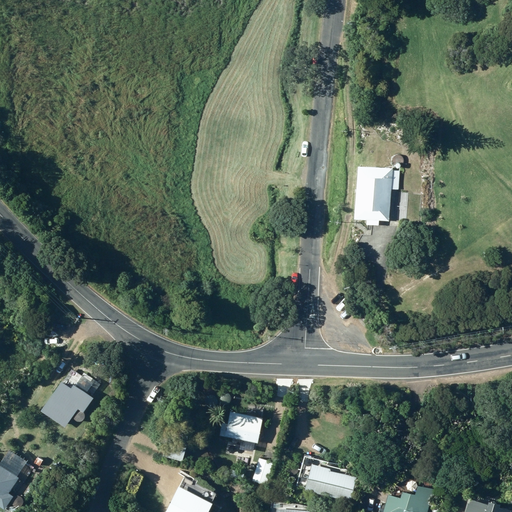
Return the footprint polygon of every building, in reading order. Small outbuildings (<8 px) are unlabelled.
[(357,167),(354,219),(389,221),(390,189),(398,189),(399,172),(391,171),(391,169),(357,167)] [(65,383),(43,412),(60,425),(68,414),(74,418),(80,410),(85,414),(94,402),(91,400),(94,397),(89,394),(96,385),(84,376),(73,389),(65,383)] [(257,444),(263,419),(230,411),(227,424),(221,422),(218,435),(244,441),(244,445),(248,446),(249,442),(257,444)] [(168,436),(162,456),(180,461),(185,440),(168,436)] [(35,462),(41,466),(45,461),(39,456),(35,462)] [(304,492),(350,503),(356,473),(327,466),(327,463),(302,457),(296,487),(305,489),(304,492)] [(258,459),(251,481),(266,485),(272,463),(258,459)] [(21,478),(0,464),(0,506),(7,511),(15,497),(10,494),(21,478)] [(229,476),(242,481),(245,472),(232,468),(229,476)] [(409,490),(412,489),(414,486),(413,483),(410,481),(407,482),(405,485),(406,488),(409,490)] [(382,511),(426,511),(432,489),(417,485),(414,496),(401,492),(400,498),(387,495),(382,511)] [(165,511),(206,511),(211,504),(178,487),(165,511)] [(464,511),(505,511),(497,509),(498,507),(488,503),(487,506),(469,500),(464,511)]
